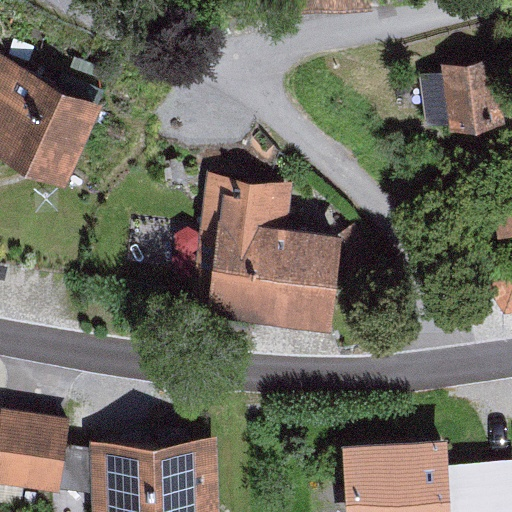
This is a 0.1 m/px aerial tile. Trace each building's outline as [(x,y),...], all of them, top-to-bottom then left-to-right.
[(127,104),(13,57),(0,88),(0,143),(95,182),(127,104)] [(511,60),(451,68),(459,137),(511,130),(511,60)] [(307,178),(215,168),(201,300),(363,317),(372,231),(302,223),(307,178)] [(89,429),(0,414),(0,511),(11,511),(16,480),(79,490),(89,429)] [(241,511),(236,433),(110,442),(114,511),(241,511)] [(475,438),(375,446),(380,511),(511,511),(511,460),(477,463),(475,438)]
